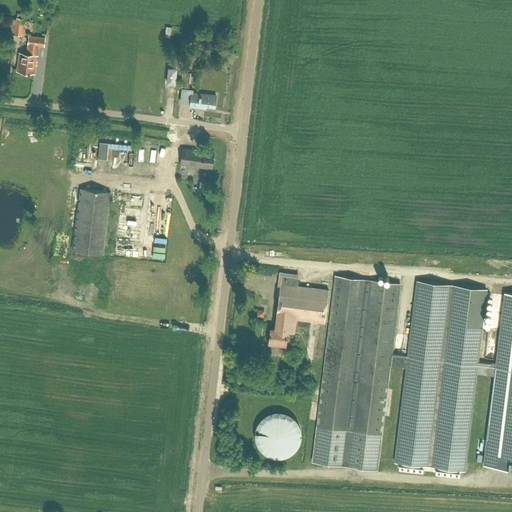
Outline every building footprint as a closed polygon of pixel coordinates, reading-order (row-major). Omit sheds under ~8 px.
[(24,36),(25,28),(23,28),(24,19),(16,17),(14,34),(24,36)] [(43,45),(44,36),(29,34),(28,43),(29,43),(28,52),(20,51),(18,70),(34,72),(36,54),(37,54),(38,44),(43,45)] [(175,84),(176,69),(169,68),(167,83),(175,84)] [(189,82),(191,72),(182,71),(181,81),(189,82)] [(215,107),(216,94),(202,93),(193,92),(193,89),(182,88),(181,102),(190,103),(190,106),(205,108),(206,106),(215,107)] [(108,143),(107,159),(112,159),(113,148),(131,150),(131,145),(108,143)] [(212,166),(214,155),(212,155),(212,152),(183,149),(181,164),(210,168),(210,165),(212,166)] [(117,187),(111,254),(161,258),(167,191),(117,187)] [(80,188),(73,250),(103,253),(110,191),(80,188)] [(318,361),(320,344),(326,345),(329,320),(324,320),(328,289),(293,284),(295,276),(282,274),(277,316),(278,316),(277,328),(271,327),(269,340),(286,343),(287,336),(293,337),(295,318),(312,321),(308,359),(318,361)] [(335,275),(329,320),(326,345),(323,377),(316,426),(312,460),(377,468),(382,434),(388,385),(390,365),(406,367),(394,460),(399,461),(398,467),(422,470),(423,464),(436,465),(436,472),(460,475),(460,468),(465,469),(477,373),(494,375),(483,464),(511,467),(511,293),(504,292),(496,363),(478,361),(487,290),(417,281),(408,355),(392,353),(400,283),(335,275)] [(273,457),(275,457),(277,457),(279,457),(281,457),(283,456),(285,456),(287,455),(289,454),(291,453),(292,452),(294,450),(295,449),(296,447),(297,446),(298,444),(299,442),(300,440),(300,438),(300,436),(300,434),(300,432),(300,430),(300,428),(299,426),(298,424),(297,422),(296,421),(295,419),(294,418),(292,416),(291,415),(289,414),(287,413),(285,412),(283,412),(281,411),(279,411),(277,411),(275,411),(273,411),(271,412),(269,412),(268,413),(266,414),(264,415),(262,416),(261,418),(260,419),(258,421),(257,422),(256,424),(256,426),(255,428),(254,430),(254,432),(254,434),(254,436),(254,438),(255,440),(256,442),(256,444),(257,446),(258,447),(260,449),(261,450),(262,452),(264,453),(266,454),(268,455),(269,456),(271,456),(273,457)]
